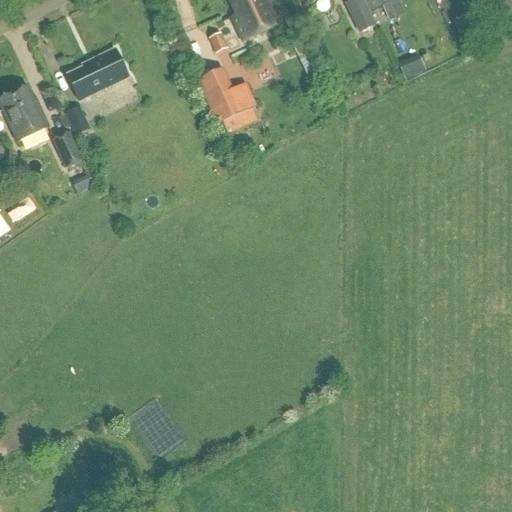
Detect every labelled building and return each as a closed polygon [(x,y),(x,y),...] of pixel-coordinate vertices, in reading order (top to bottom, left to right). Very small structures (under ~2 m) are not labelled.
[(279,26),(266,0),(227,0),(236,17),(230,20),(241,45),(279,26)] [(377,29),(362,0),(359,0),(345,7),(360,37),(377,29)] [(404,16),(397,0),(374,0),(379,10),(383,9),(389,23),(404,16)] [(229,51),(222,36),(210,41),(216,56),(229,51)] [(115,55),(114,52),(82,68),(84,71),(67,79),(79,103),(127,79),(115,55)] [(243,116),(223,71),(198,82),(218,127),(243,116)] [(38,114),(26,88),(0,100),(0,108),(16,144),(47,129),(40,113),(38,114)] [(80,110),(65,117),(75,139),(90,132),(80,110)] [(83,162),(71,134),(52,143),(64,171),(83,162)] [(0,240),(10,233),(0,218),(0,240)]
